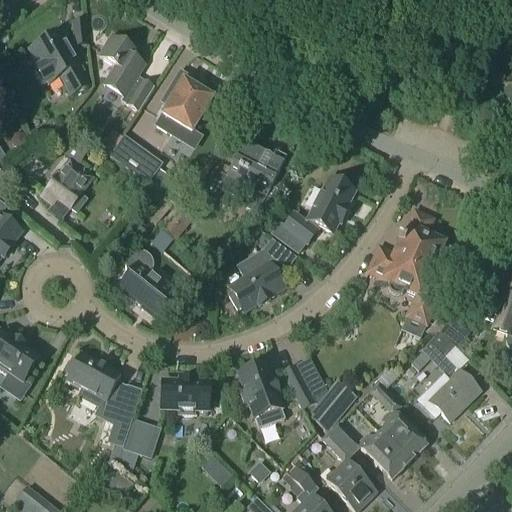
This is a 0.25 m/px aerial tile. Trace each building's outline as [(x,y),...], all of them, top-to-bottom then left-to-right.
[(83,24),(71,26),(74,50),(86,48),(83,24)] [(33,52),(29,54),(39,72),(34,75),(42,89),(58,80),(70,100),(82,93),(85,97),(90,94),(77,71),(78,71),(58,37),(42,46),(41,45),(39,45),(33,48),(32,50),(33,52)] [(110,41),(98,60),(114,71),(105,85),(125,98),(120,104),(138,115),(153,91),(136,81),(143,69),(134,63),(137,58),(110,41)] [(162,119),(155,130),(169,139),(195,155),(204,140),(192,133),(210,103),(195,94),(199,89),(179,77),(160,107),(166,111),(161,119),(162,119)] [(60,138),(52,150),(79,167),(86,155),(60,138)] [(205,187),(200,197),(214,204),(219,194),(240,205),(244,198),(250,202),(244,213),(256,219),(285,162),(274,156),(267,169),(261,166),(263,160),(242,149),(225,182),(215,176),(208,189),(205,187)] [(135,150),(120,171),(146,190),(152,183),(161,169),(135,150)] [(70,163),(45,195),(75,219),(87,204),(81,200),(95,182),(70,163)] [(7,171),(0,179),(0,185),(13,197),(24,185),(7,171)] [(163,191),(152,183),(146,190),(163,202),(146,222),(156,230),(173,208),(174,210),(187,194),(181,189),(180,190),(170,182),(165,188),(175,196),(174,198),(164,190),(163,191)] [(278,228),(270,239),(297,258),(304,248),(306,249),(315,235),(313,234),(316,230),(331,239),(337,228),(339,229),(346,213),(345,213),(353,198),(348,195),(350,191),(335,183),(333,187),(328,185),(305,228),(293,218),(283,231),(278,228)] [(0,261),(1,261),(2,262),(11,251),(9,250),(19,237),(0,222),(0,217),(5,211),(0,207),(0,261)] [(179,213),(162,235),(173,244),(190,222),(179,213)] [(378,254),(367,277),(387,286),(386,290),(387,293),(389,296),(392,298),(396,299),(399,298),(402,296),(404,293),(417,299),(407,321),(424,329),(458,256),(426,242),(427,241),(424,239),(430,224),(414,217),(404,239),(407,241),(405,246),(397,243),(395,245),(398,247),(392,260),(378,254)] [(249,244),(257,250),(265,240),(256,234),(249,244)] [(231,297),(227,300),(236,314),(240,312),(243,317),(257,308),(258,310),(270,303),(269,301),(282,293),(268,269),(272,264),(286,273),(294,262),(271,244),(262,256),(236,271),(243,283),(228,292),(231,297)] [(174,297),(149,278),(150,277),(151,276),(151,274),(152,273),(152,270),(152,268),(152,267),(152,264),(151,262),(149,260),(148,259),(146,257),(145,256),(143,256),(141,255),(139,255),(137,255),(135,255),(133,256),(131,257),(129,258),(127,260),(126,262),(125,264),(124,266),(124,269),(124,271),(124,273),(125,274),(125,276),(126,277),(126,278),(127,278),(128,279),(129,280),(118,294),(136,308),(135,309),(139,312),(140,311),(155,323),(174,297)] [(511,282),(500,278),(488,311),(497,314),(494,321),(493,321),(492,324),(493,324),(490,334),(507,340),(506,345),(506,347),(507,349),(508,351),(511,354),(511,353),(511,282)] [(439,336),(454,351),(456,353),(472,332),(453,317),(439,336)] [(289,341),(319,358),(327,344),(297,327),(289,341)] [(438,335),(409,367),(417,375),(429,363),(437,355),(444,362),(454,351),(439,336),(438,335)] [(0,336),(0,375),(8,381),(9,378),(21,386),(37,363),(24,353),(25,352),(11,342),(10,344),(0,336)] [(437,355),(429,363),(449,384),(458,375),(444,362),(437,355)] [(71,363),(63,378),(68,380),(64,387),(80,395),(77,402),(98,413),(94,420),(103,425),(98,441),(107,446),(122,451),(128,433),(140,395),(126,390),(125,391),(116,387),(120,380),(80,359),(79,358),(75,365),(71,363)] [(264,370),(238,379),(243,395),(239,397),(244,412),(249,410),(257,434),(284,424),(276,401),(277,401),(272,385),(270,385),(264,370)] [(294,371),(282,378),(301,415),(314,409),(294,371)] [(449,384),(427,406),(448,427),(479,396),(458,375),(449,384)] [(207,387),(195,387),(195,385),(178,385),(178,386),(161,386),(160,414),(177,415),(177,420),(193,420),(193,415),(206,416),(207,387)] [(336,386),(308,420),(326,435),(354,401),(336,386)] [(377,389),(370,397),(376,403),(383,396),(384,395),(377,389)] [(374,432),(373,433),(408,467),(425,450),(393,418),(390,416),(389,417),(382,424),(388,430),(380,438),(374,432)] [(159,434),(132,426),(123,454),(149,463),(159,434)] [(337,428),(328,437),(335,443),(336,443),(343,435),(337,428)] [(357,449),(356,450),(358,452),(390,485),(408,467),(373,433),(379,439),(371,447),(365,441),(357,449)] [(328,437),(321,444),(343,467),(351,459),(336,443),(335,443),(328,437)] [(236,473),(249,488),(262,476),(249,461),(236,473)] [(345,468),(325,487),(349,511),(363,511),(376,499),(345,468)] [(294,471),(281,484),(289,492),(287,493),(296,502),(294,503),(301,510),(299,511),(320,511),(310,502),(317,494),(294,471)] [(133,491),(115,477),(105,490),(122,504),(133,491)] [(52,511),(27,492),(17,505),(26,511),(52,511)] [(264,511),(255,502),(245,511),(264,511)]
